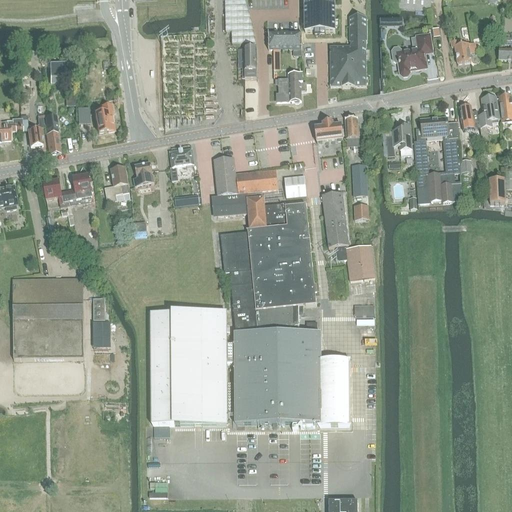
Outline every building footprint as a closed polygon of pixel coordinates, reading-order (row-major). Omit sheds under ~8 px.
[(225,0),(226,34),(232,34),(232,46),(256,46),(252,26),(244,0),(225,0)] [(304,0),(305,34),(315,34),(326,34),(335,34),(334,0),(304,0)] [(366,87),(366,48),(365,48),(365,43),(367,43),(366,19),(350,19),(350,43),(351,43),(351,48),(330,49),(331,88),(331,89),(332,89),(342,88),(342,89),(343,89),(354,89),(355,89),(355,88),(366,88),(367,88),(367,87),(366,87)] [(301,51),(301,35),(268,35),(269,52),(301,51)] [(425,56),(433,55),(430,37),(417,39),(417,40),(415,40),(417,52),(408,53),(402,54),(401,52),(398,49),(394,50),(392,53),(392,55),(393,60),(393,62),(397,65),(399,64),(400,74),(400,76),(404,79),(408,78),(410,75),(410,73),(420,71),(427,70),(425,56)] [(476,45),(459,48),(458,43),(451,44),(452,49),(455,49),(458,67),(471,64),(470,55),(477,54),(476,45)] [(511,44),(500,44),(499,62),(511,62),(511,44)] [(30,73),(29,50),(19,51),(20,74),(30,73)] [(245,73),(245,81),(257,81),(257,73),(257,51),(244,51),(245,73)] [(65,74),(64,64),(49,64),(50,75),(65,74)] [(51,85),(71,84),(71,74),(50,75),(51,85)] [(296,105),(299,105),(300,103),(302,103),(301,93),(307,93),(307,85),(303,85),(303,76),(288,76),(289,82),(277,82),(278,86),(279,86),(280,97),(277,97),(278,104),(289,103),(294,103),(296,105)] [(511,101),(511,97),(499,99),(502,124),(508,124),(511,123),(511,101)] [(416,99),(409,99),(411,131),(418,131),(416,99)] [(492,125),(499,124),(498,121),(499,121),(496,99),(482,101),(485,117),(479,118),(479,123),(483,148),(490,147),(487,129),(492,128),(492,125)] [(111,114),(113,114),(112,106),(100,108),(102,115),(95,116),(99,136),(115,133),(111,114)] [(463,132),(469,131),(468,125),(474,124),(472,114),(471,108),(459,110),(463,132)] [(90,110),(77,110),(78,126),(90,126),(90,110)] [(46,136),(49,156),(60,155),(58,135),(54,135),(54,133),(58,133),(56,118),(45,119),(47,134),(50,134),(50,136),(46,136)] [(42,131),(45,130),(44,126),(43,119),(38,120),(39,127),(38,127),(38,131),(28,132),(31,149),(43,147),(42,139),(43,139),(42,131)] [(358,121),(345,122),(347,149),(360,149),(359,141),(358,121)] [(425,143),(414,144),(418,207),(431,206),(431,207),(463,204),(461,175),(460,163),(459,144),(460,144),(458,127),(448,128),(447,121),(433,122),(433,121),(421,122),(423,140),(424,140),(443,139),(446,174),(429,176),(426,143),(425,143)] [(7,125),(0,125),(0,147),(0,145),(11,144),(10,135),(15,134),(23,134),(22,122),(13,122),(13,127),(7,127),(7,125)] [(333,125),(323,126),(323,129),(315,130),(317,146),(326,145),(329,144),(343,142),(341,126),(334,127),(333,125)] [(401,158),(412,158),(412,151),(411,128),(399,129),(399,133),(393,133),(393,138),(387,139),(388,159),(395,159),(394,149),(400,148),(400,152),(401,152),(401,158)] [(279,144),(252,148),(253,158),(262,156),(263,164),(256,165),(257,171),(264,170),(264,173),(266,173),(266,169),(271,169),(269,155),(281,154),(279,144)] [(238,147),(238,159),(250,158),(250,147),(238,147)] [(183,152),(179,153),(170,155),(172,170),(170,170),(172,183),(178,183),(176,170),(194,168),(192,152),(183,153),(183,152)] [(218,199),(213,199),(214,216),(218,219),(249,216),(250,232),(267,230),(267,228),(269,228),(269,229),(269,231),(248,233),(248,235),(256,311),(256,313),(294,309),(299,309),(317,307),(307,207),(286,209),(288,229),(275,230),(275,229),(275,228),(287,227),(285,206),(265,208),(264,194),(278,192),(276,173),(236,177),(234,161),(214,163),(218,199)] [(471,162),(460,163),(461,175),(472,174),(471,162)] [(134,182),(135,189),(154,186),(150,166),(134,169),(137,181),(134,182)] [(366,167),(352,168),(354,199),(368,198),(366,167)] [(125,170),(111,173),(114,189),(105,191),(108,209),(118,207),(117,204),(131,201),(130,195),(128,187),(125,170)] [(68,193),(71,208),(94,204),(89,177),(73,180),(75,192),(68,193)] [(287,200),(307,198),(305,178),(285,180),(287,200)] [(506,205),(505,181),(489,182),(491,206),(506,205)] [(59,200),(61,210),(71,208),(68,193),(61,194),(59,182),(43,185),(47,203),(59,200)] [(0,209),(6,209),(6,213),(16,211),(15,207),(17,207),(14,188),(0,190),(0,209)] [(322,198),(326,227),(346,224),(342,195),(322,198)] [(369,207),(355,208),(355,223),(369,222),(369,207)] [(46,221),(49,234),(54,233),(51,220),(50,213),(48,214),(48,220),(46,221)] [(147,239),(146,224),(134,225),(135,240),(147,239)] [(339,263),(347,262),(350,284),(376,280),(371,248),(347,251),(347,248),(349,248),(346,224),(326,227),(329,250),(336,249),(337,262),(339,263)] [(233,236),(221,237),(225,276),(230,275),(234,313),(256,311),(248,235),(233,236)] [(14,282),(14,299),(14,324),(14,362),(84,361),(83,281),(30,282),(14,282)] [(105,323),(105,301),(93,301),(94,323),(105,323)] [(172,316),(151,316),(152,428),(173,428),(173,429),(228,428),(228,366),(237,366),(237,419),(237,427),(288,426),(297,426),(320,426),(320,429),(349,429),(349,388),(349,362),(320,363),(319,335),(299,335),(299,309),(294,309),(256,313),(256,311),(234,313),(235,346),(228,346),(227,314),(172,315),(172,316)] [(358,322),(358,328),(361,327),(361,335),(374,335),(373,321),(358,322)] [(373,353),(374,343),(363,342),(362,352),(373,353)]
